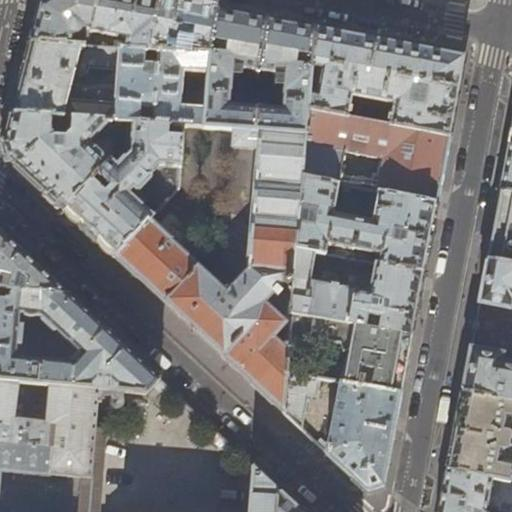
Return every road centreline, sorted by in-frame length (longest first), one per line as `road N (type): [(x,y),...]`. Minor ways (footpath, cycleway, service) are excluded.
road 1 (residential): [(406,511),(497,33)]
road 2 (unclassified): [(347,511),(0,195)]
road 3 (residential): [(335,0),(497,33)]
